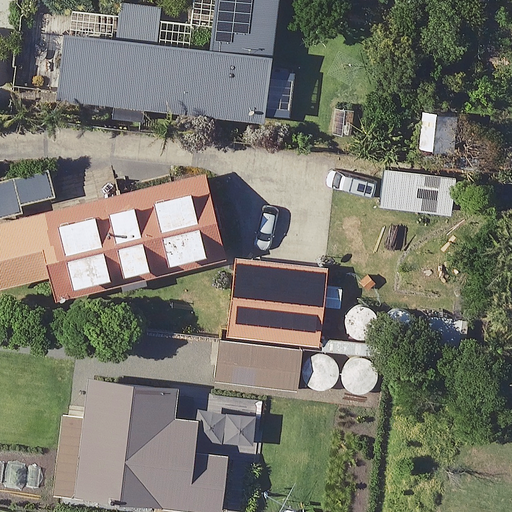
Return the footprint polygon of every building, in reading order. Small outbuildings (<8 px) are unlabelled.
[(270,0),(211,0),(206,49),(154,44),(158,6),(117,2),(113,40),(64,35),(58,98),(259,118),(270,0)] [(224,260),(203,171),(49,208),(40,168),(0,177),(0,285),(45,275),(52,302),(224,260)] [(319,270),(233,263),(227,336),(313,343),(319,270)] [(457,352),(455,313),(421,314),(424,354),(457,352)] [(188,389),(85,379),(81,418),(56,415),(48,493),(214,511),(224,422),(185,418),(188,389)]
